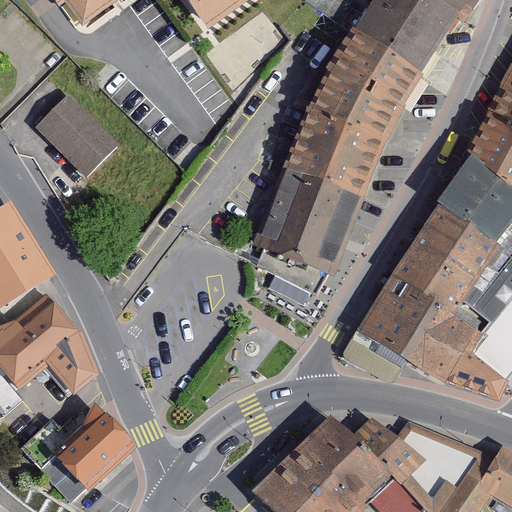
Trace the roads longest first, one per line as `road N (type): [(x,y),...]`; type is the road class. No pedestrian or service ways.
road 1 (residential): [(503,0),(436,160),(323,351),(319,395)]
road 2 (tertiary): [(0,165),(56,242),(175,490)]
road 3 (tertiary): [(508,432),(389,399),(319,395)]
road 4 (tertiary): [(319,395),(240,422),(212,442),(175,490)]
